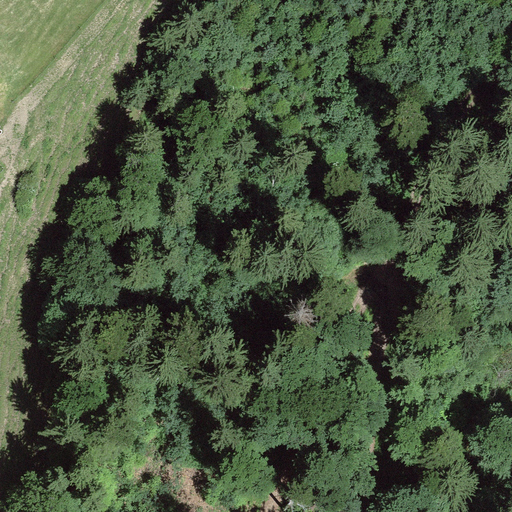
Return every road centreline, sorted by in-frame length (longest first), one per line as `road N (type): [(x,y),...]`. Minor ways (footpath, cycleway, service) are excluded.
road 1 (track): [(364,511),(394,261),(450,127),(511,56)]
road 2 (track): [(121,0),(0,159)]
